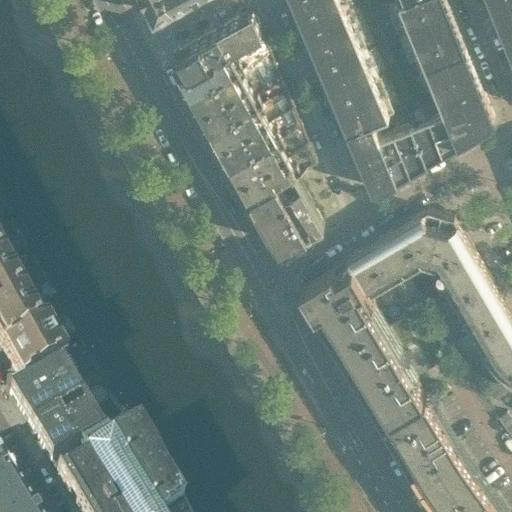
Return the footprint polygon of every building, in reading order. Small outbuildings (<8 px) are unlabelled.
[(174,4),(171,0),(146,0),(152,10),(160,12),(174,4)] [(324,0),(294,0),(299,11),(324,0)] [(347,10),(342,0),(324,0),(299,11),(306,28),(347,10)] [(448,0),(395,0),(409,33),(454,15),(448,0)] [(511,0),(490,0),(498,17),(511,11),(511,0)] [(179,47),(177,55),(185,70),(263,27),(256,10),(255,9),(254,8),(252,8),(251,8),(249,9),(249,8),(179,47)] [(354,27),(347,12),(347,10),(306,28),(313,44),(354,27)] [(511,11),(498,17),(510,48),(511,47),(511,11)] [(454,15),(409,33),(421,64),(426,62),(466,45),(454,15)] [(195,87),(271,46),(263,27),(185,70),(195,87)] [(320,61),(361,44),(354,27),(313,44),(320,61)] [(327,78),(368,61),(361,44),(320,61),(327,78)] [(480,78),(466,45),(426,62),(440,96),(480,78)] [(214,122),(287,83),(271,46),(195,87),(214,122)] [(375,77),(368,61),(327,78),(334,95),(375,77)] [(382,94),(375,77),(334,95),(342,112),(382,94)] [(489,101),(482,83),(480,78),(440,96),(446,109),(449,118),(489,101)] [(303,120),(287,83),(214,122),(233,157),(303,120)] [(389,111),(382,94),(342,112),(349,129),(374,118),(389,111)] [(492,122),(494,115),(489,101),(449,118),(458,142),(492,122)] [(446,109),(413,123),(427,160),(458,142),(449,118),(446,109)] [(374,118),(349,129),(373,185),(380,188),(397,177),(382,136),(374,118)] [(318,157),(318,155),(303,120),(233,157),(253,193),(295,169),(318,157)] [(413,123),(382,136),(397,177),(427,160),(413,123)] [(325,220),(295,169),(253,193),(279,240),(287,242),(325,220)] [(471,241),(455,213),(428,206),(401,222),(422,258),(434,261),(471,241)] [(422,258),(401,222),(384,231),(406,267),(422,258)] [(406,267),(384,231),(350,251),(371,288),(372,287),(406,267)] [(444,277),(480,257),(471,241),(434,261),(444,277)] [(391,319),(372,287),(371,288),(350,251),(333,262),(333,261),(301,280),(382,414),(425,389),(415,372),(435,360),(405,311),(391,319)] [(480,257),(444,277),(464,311),(500,290),(480,257)] [(4,258),(0,260),(0,284),(14,277),(4,258)] [(14,277),(0,284),(0,307),(24,294),(14,277)] [(511,310),(500,290),(464,311),(484,346),(511,329),(511,310)] [(24,294),(0,307),(0,330),(34,311),(24,294)] [(34,311),(0,330),(0,350),(1,353),(44,329),(34,311)] [(44,329),(1,353),(11,370),(54,347),(44,329)] [(511,329),(484,346),(487,351),(492,359),(496,364),(507,374),(511,378),(511,329)] [(11,370),(21,388),(21,389),(64,366),(54,347),(11,370)] [(8,394),(20,414),(88,376),(78,358),(64,366),(21,389),(21,388),(8,394)] [(88,376),(20,414),(30,430),(98,394),(88,376)] [(498,376),(487,389),(497,398),(508,384),(498,376)] [(507,511),(505,507),(463,449),(427,388),(425,389),(382,414),(420,476),(445,511),(507,511)] [(98,394),(30,430),(41,449),(108,411),(98,394)] [(511,415),(508,410),(499,415),(498,416),(511,435),(511,415)] [(108,411),(41,449),(50,464),(75,449),(118,427),(108,411)] [(184,511),(181,505),(136,431),(94,451),(56,473),(79,511),(184,511)] [(6,469),(0,472),(0,493),(16,485),(6,469)] [(16,485),(0,493),(0,511),(1,511),(25,499),(16,485)] [(32,511),(25,499),(1,511),(32,511)]
